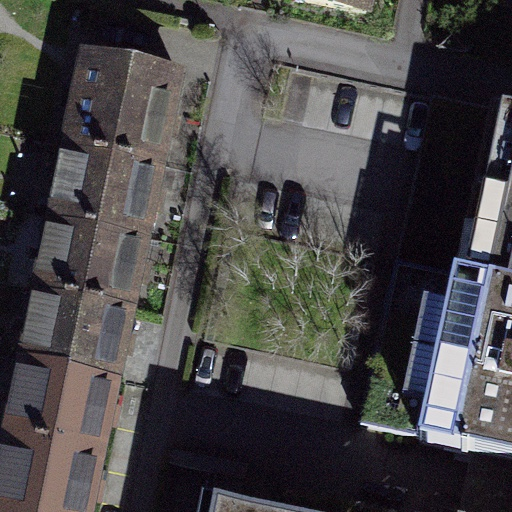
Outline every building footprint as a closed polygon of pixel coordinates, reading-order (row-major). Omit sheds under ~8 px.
[(87,59),(71,135),(166,155),(181,78),(87,59)] [(459,290),(511,302),(511,112),(500,109),(459,290)] [(71,135),(55,212),(150,231),(166,155),(71,135)] [(55,212),(39,289),(134,308),(150,231),(55,212)] [(511,302),(459,290),(396,276),(360,434),(511,472),(511,302)] [(39,289),(23,366),(118,385),(134,308),(39,289)] [(23,366),(7,442),(102,462),(118,385),(23,366)] [(7,442),(0,477),(0,511),(91,511),(102,462),(7,442)] [(260,511),(214,503),(212,511),(260,511)]
